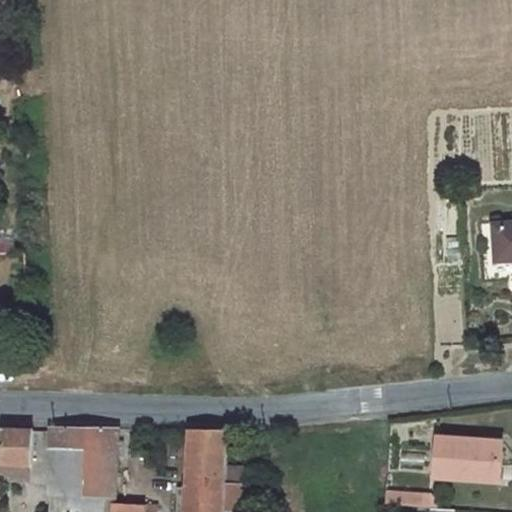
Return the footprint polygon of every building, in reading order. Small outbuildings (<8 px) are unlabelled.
[(511,218),(495,219),(498,257),(511,256),(511,218)] [(51,427),(50,494),(113,497),(116,428),(51,427)] [(1,430),(0,442),(0,464),(31,466),(33,431),(1,430)] [(189,430),(186,488),(226,490),(227,470),(229,430),(189,430)] [(505,452),(472,450),(473,441),(443,438),(439,481),(502,485),(503,469),(505,452)] [(505,444),(473,441),(472,450),(505,452),(505,444)] [(226,490),(225,511),(230,511),(247,511),(249,470),(227,470),(226,490)] [(178,487),(177,511),(224,511),(225,511),(226,490),(186,488),(178,487)] [(50,494),(48,511),(111,511),(112,504),(113,497),(50,494)] [(384,506),(428,509),(429,499),(384,496),(384,506)]
